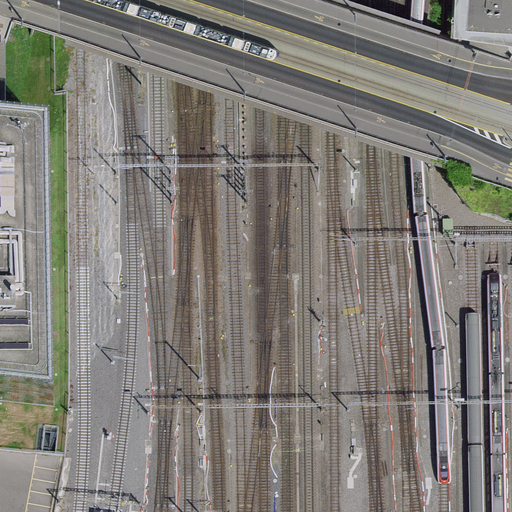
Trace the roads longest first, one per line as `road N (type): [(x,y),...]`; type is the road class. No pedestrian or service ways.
road 1 (secondary): [(59,0),(511,157)]
road 2 (secondary): [(511,88),(216,0)]
